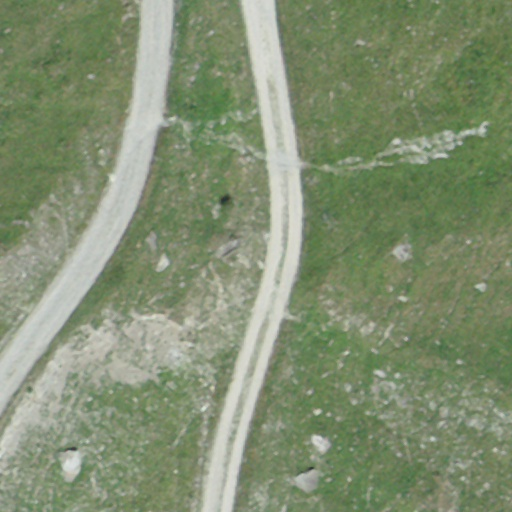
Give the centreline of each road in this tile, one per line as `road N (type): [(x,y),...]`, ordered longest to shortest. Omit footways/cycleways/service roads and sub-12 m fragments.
road 1 (track): [(216,511),(284,252),(283,173),(258,0)]
road 2 (track): [(155,0),(145,118),(130,172),(107,227),(0,389)]
